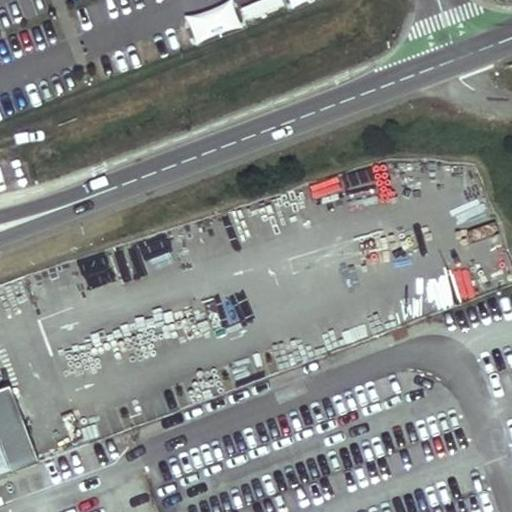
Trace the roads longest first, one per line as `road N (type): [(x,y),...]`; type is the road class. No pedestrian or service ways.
road 1 (unknown): [(0,359),(216,283),(358,244)]
road 2 (tertiary): [(120,185),(457,58)]
road 3 (tertiary): [(0,239),(120,185)]
road 4 (tertiary): [(120,185),(0,215)]
